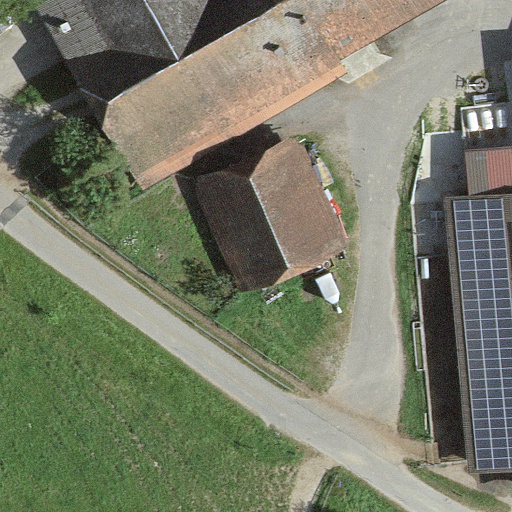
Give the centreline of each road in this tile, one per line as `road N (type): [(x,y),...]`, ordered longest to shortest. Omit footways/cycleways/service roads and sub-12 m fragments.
road 1 (unclassified): [(0,210),(204,357),(446,511)]
road 2 (track): [(341,445),(365,381),(381,197),(458,41),(469,0)]
